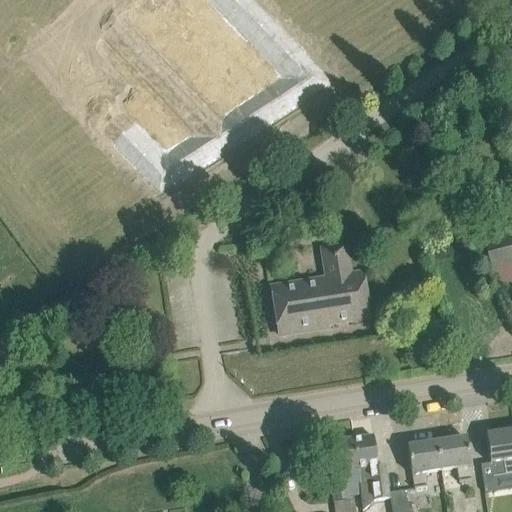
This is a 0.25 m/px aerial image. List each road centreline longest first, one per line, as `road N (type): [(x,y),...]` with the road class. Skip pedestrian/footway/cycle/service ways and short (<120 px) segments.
road 1 (residential): [(222,421),(198,287),(212,234),(511,23)]
road 2 (tertiary): [(511,376),(222,421)]
road 3 (tertiary): [(222,421),(0,459)]
